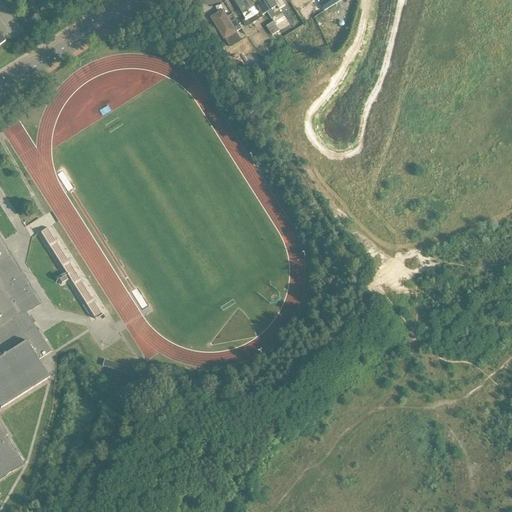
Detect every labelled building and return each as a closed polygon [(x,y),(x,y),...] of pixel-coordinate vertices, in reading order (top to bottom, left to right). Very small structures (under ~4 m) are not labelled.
[(251,0),(232,0),(231,2),(247,28),(262,19),(251,0)] [(264,0),(272,13),(287,5),(283,0),(264,0)] [(305,21),(325,10),(320,1),(322,0),(315,0),(299,9),(305,21)] [(329,0),(328,0),(323,3),(327,10),(333,6),(329,0)] [(271,13),(265,3),(261,6),(267,15),(268,15),(271,13)] [(260,12),(263,18),(267,15),(261,6),(257,8),(260,12)] [(228,51),(240,43),(223,13),(210,21),(228,51)] [(236,19),(231,22),(237,33),(237,32),(242,30),(236,19)] [(47,228),(40,233),(95,320),(102,315),(47,228)] [(0,409),(0,410),(49,379),(38,362),(51,353),(27,314),(42,305),(0,238),(0,409)] [(63,275),(57,279),(61,286),(68,281),(63,275)] [(0,481),(26,467),(16,451),(14,452),(6,437),(7,436),(0,423),(0,481)]
